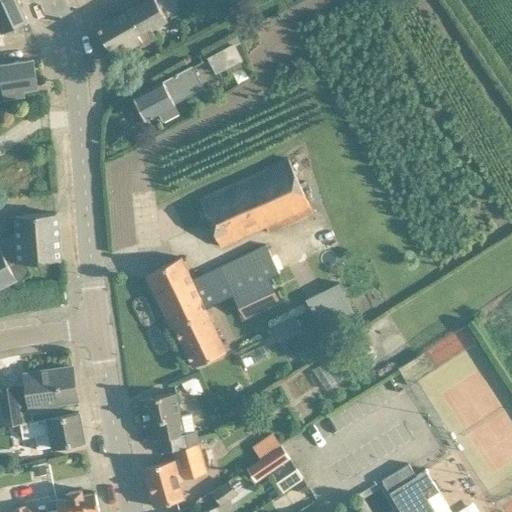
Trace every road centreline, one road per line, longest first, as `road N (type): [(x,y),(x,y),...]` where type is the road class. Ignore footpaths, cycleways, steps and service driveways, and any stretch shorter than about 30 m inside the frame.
road 1 (residential): [(98,326),(66,47),(46,0)]
road 2 (track): [(72,94),(112,87),(278,0)]
road 3 (residential): [(129,511),(98,326)]
